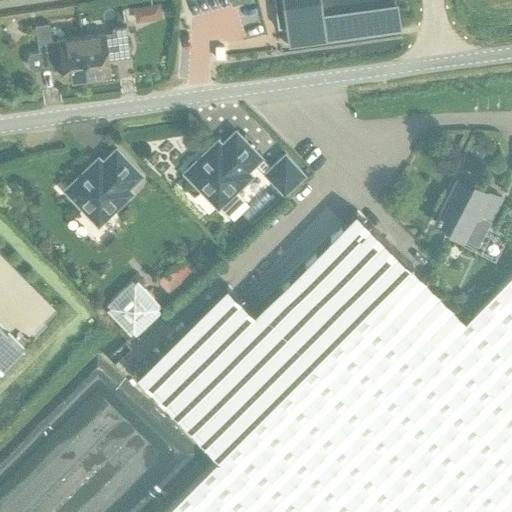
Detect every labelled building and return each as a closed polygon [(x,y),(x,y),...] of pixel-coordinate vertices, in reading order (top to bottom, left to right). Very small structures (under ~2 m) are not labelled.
[(273,0),(277,26),(285,25),(288,44),(308,41),(307,36),(324,34),(326,33),(397,24),(398,23),(395,0),(273,0)] [(134,6),(136,20),(161,16),(159,2),(134,6)] [(81,34),(77,35),(51,39),(48,22),(34,24),(38,49),(32,50),(28,52),(26,56),(27,64),(30,66),(35,67),(62,63),(64,77),(87,74),(81,34)] [(107,57),(129,54),(125,24),(111,26),(112,30),(81,34),(87,74),(109,71),(107,57)] [(217,138),(184,170),(217,205),(227,214),(245,197),(235,187),(250,173),(246,168),(255,161),(264,171),(264,170),(270,165),(260,155),(235,129),(221,142),(217,138)] [(65,187),(98,222),(131,190),(127,186),(140,173),(116,147),(102,160),(98,156),(65,187)] [(304,171),(284,151),(264,171),(284,191),(304,171)] [(456,178),(434,220),(462,235),(477,243),(485,228),(486,225),(482,223),(486,216),(490,218),(502,196),(473,181),(470,185),(456,178)] [(217,456),(160,511),(511,511),(511,271),(465,318),(410,262),(355,207),(254,308),(228,281),(136,372),(136,373),(135,374),(216,455),(217,456)] [(134,332),(160,309),(157,306),(160,303),(137,279),(134,281),(131,278),(106,301),(109,305),(106,308),(129,332),(132,329),(134,332)] [(0,323),(0,368),(23,346),(0,323)]
